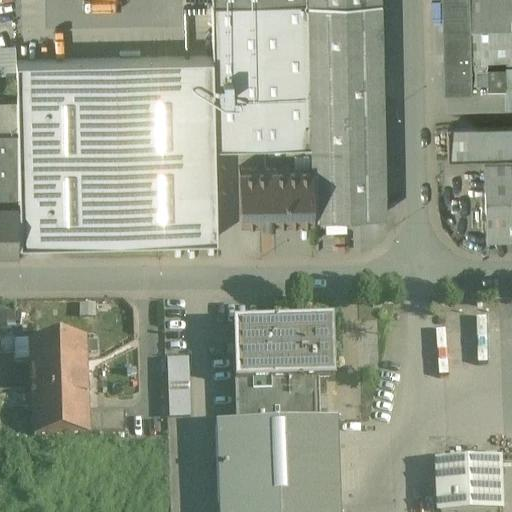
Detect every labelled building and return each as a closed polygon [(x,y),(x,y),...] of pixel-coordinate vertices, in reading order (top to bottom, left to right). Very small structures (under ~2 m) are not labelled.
[(379,0),(374,0),(306,1),(309,146),(310,155),(310,167),(311,218),(384,216),(379,0)] [(442,0),(445,91),(473,90),(473,79),(471,0),(442,0)] [(511,0),(471,0),(473,67),(488,67),(511,66),(511,0)] [(306,1),(210,4),(211,58),(213,148),(279,147),(309,146),(306,1)] [(211,58),(15,62),(19,245),(215,240),(213,148),(211,58)] [(511,66),(488,67),(489,71),(489,87),(489,89),(505,88),(506,107),(511,106),(511,66)] [(489,71),(476,71),(477,87),(489,87),(489,71)] [(511,130),(446,133),(446,160),(483,159),(511,158),(511,130)] [(15,134),(0,133),(0,206),(16,206),(15,134)] [(309,146),(279,147),(280,156),(310,155),(309,146)] [(511,158),(483,159),(485,240),(511,238),(511,158)] [(310,167),(238,169),(239,219),(311,218),(310,167)] [(0,206),(0,250),(16,251),(16,206),(0,206)] [(331,324),(231,327),(233,387),(313,385),(333,384),(331,324)] [(84,340),(29,342),(33,438),(87,436),(86,415),(84,340)] [(174,418),(195,417),(193,359),(172,359),(174,418)] [(313,385),(260,386),(261,407),(233,408),(234,428),(314,425),(313,385)] [(86,415),(87,436),(124,434),(123,414),(86,415)] [(234,428),(214,429),(217,511),(337,511),(335,425),(314,425),(234,428)] [(500,511),(499,463),(439,465),(440,511),(500,511)]
